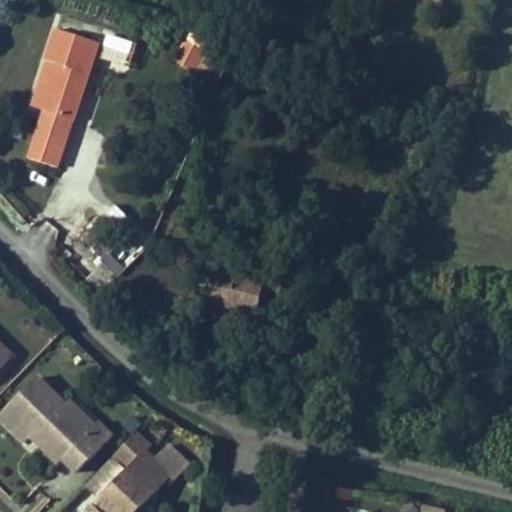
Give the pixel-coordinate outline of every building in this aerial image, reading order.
[(240,0),(230,0),(229,5),(236,8),(240,0)] [(45,60),(47,61),(59,65),(43,111),(71,120),(73,121),(100,44),(55,30),(45,60)] [(212,56),(194,49),(187,68),(206,75),(212,56)] [(59,65),(47,61),(32,107),(43,111),(59,65)] [(71,120),(43,111),(40,120),(68,130),(71,120)] [(68,130),(40,120),(27,158),(56,168),(68,130)] [(105,246),(78,264),(96,291),(123,273),(105,246)] [(226,308),(238,311),(258,315),(261,300),(285,305),(293,280),(266,273),(263,283),(195,269),(193,288),(189,306),(185,321),(207,329),(215,306),(226,308)] [(393,284),(383,303),(401,313),(412,294),(393,284)] [(116,311),(129,323),(143,306),(131,295),(116,311)] [(149,342),(163,323),(143,306),(129,323),(128,324),(149,342)] [(224,317),(236,319),(238,311),(226,308),(224,317)] [(320,320),(317,336),(331,338),(334,322),(320,320)] [(0,371),(18,353),(0,336),(0,371)] [(105,420),(98,427),(73,401),(43,373),(4,414),(31,440),(37,434),(42,430),(70,457),(83,470),(120,433),(105,420)] [(80,393),(73,401),(98,427),(105,420),(107,418),(80,393)] [(66,461),(70,457),(42,430),(37,434),(66,461)] [(141,511),(157,495),(175,476),(151,453),(155,448),(139,433),(117,456),(131,469),(95,509),(94,511),(141,511)] [(147,511),(160,498),(157,495),(141,511),(147,511)]
